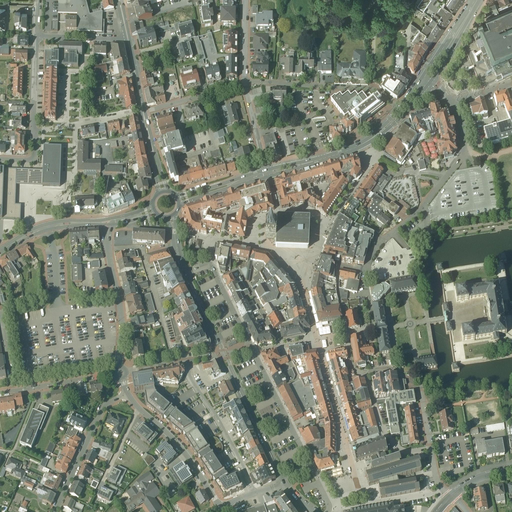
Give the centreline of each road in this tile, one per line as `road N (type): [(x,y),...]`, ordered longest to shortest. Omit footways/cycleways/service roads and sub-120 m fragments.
road 1 (residential): [(450,103),(463,129),(461,154),(423,205),(373,251),(366,270),(373,326)]
road 2 (residential): [(327,511),(255,349)]
road 3 (residential): [(244,81),(368,87),(402,110)]
road 4 (residential): [(104,222),(121,306),(119,372)]
road 5 (tertiary): [(267,173),(353,148),(402,110)]
road 6 (residential): [(221,506),(186,451),(125,393)]
road 7 (residential): [(185,361),(255,492)]
road 8 (residential): [(220,354),(283,484)]
road 9 (residential): [(125,393),(103,405),(55,511)]
road 10 (residential): [(255,349),(214,266),(181,269)]
road 11 (residential): [(0,393),(119,372)]
